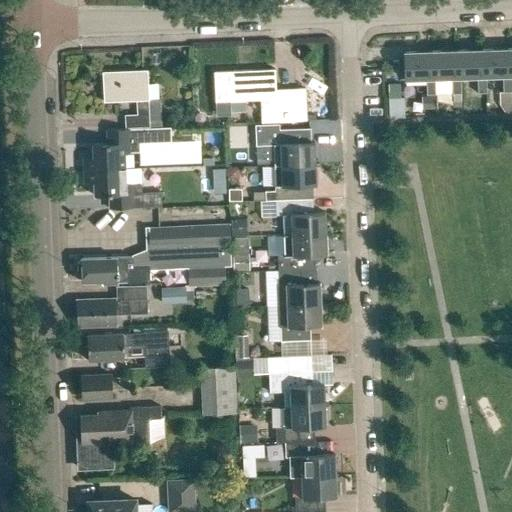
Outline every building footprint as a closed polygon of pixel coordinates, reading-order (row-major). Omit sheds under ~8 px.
[(506,50),(480,51),(481,77),(485,77),(502,76),(503,93),(511,93),(511,76),(506,76),(506,50)] [(480,51),(455,52),(456,78),(460,78),(477,77),(477,94),(486,94),(485,77),(481,77),(480,51)] [(461,95),(460,78),(456,78),(455,52),(430,53),(431,79),(435,79),(451,78),(452,95),(461,95)] [(430,53),(403,54),(404,80),(426,79),(426,96),(436,96),(435,79),(431,79),(430,53)] [(273,70),(214,73),(216,103),(260,101),(261,123),(292,122),(291,91),(274,91),(273,70)] [(137,116),(124,117),(124,130),(149,129),(148,101),(147,71),(102,73),(103,103),(136,102),(137,116)] [(399,84),(387,84),(388,99),(399,99),(399,84)] [(274,166),(315,164),(314,143),(310,143),(309,129),(278,130),(278,125),(254,126),(255,146),(273,146),(274,166)] [(106,132),(106,146),(91,146),(92,160),(82,160),(83,172),(124,170),(123,160),(123,155),(139,154),(139,146),(171,145),(170,129),(106,132)] [(275,201),(305,200),(304,186),(315,185),(315,164),(274,166),(275,191),(265,191),(266,200),(275,200),(275,201)] [(214,168),(215,192),(226,192),(226,167),(214,168)] [(124,170),(83,172),(84,184),(93,184),(94,198),(109,197),(110,210),(161,207),(160,193),(141,194),(141,186),(125,187),(124,170)] [(284,236),(326,235),(325,213),(305,214),(305,200),(275,201),(276,216),(283,216),(284,236)] [(230,266),(230,246),(229,223),(148,227),(149,250),(160,249),(161,269),(187,268),(188,286),(225,285),(225,266),(230,266)] [(277,271),(308,270),(307,257),(327,256),(326,235),(284,236),(285,256),(277,257),(277,271)] [(78,265),(78,274),(82,278),(82,284),(101,283),(102,285),(117,284),(117,282),(127,282),(127,284),(150,283),(150,268),(133,268),(133,259),(82,260),(82,261),(78,265)] [(286,307),(320,306),(319,283),(308,284),(308,270),(277,271),(264,272),(265,287),(278,286),(279,307),(286,307)] [(114,300),(76,301),(76,327),(115,326),(114,315),(147,314),(146,286),(121,287),(121,300),(114,301),(114,300)] [(161,303),(186,302),(185,286),(161,287),(161,303)] [(320,306),(286,307),(279,307),(279,327),(280,342),(310,341),(309,327),(321,326),(320,306)] [(169,367),(167,331),(142,332),(142,333),(122,334),(122,333),(86,335),(86,346),(83,347),(83,359),(87,359),(87,360),(123,358),(122,346),(143,345),(144,368),(169,367)] [(281,362),(282,373),(269,373),(270,393),(282,392),(283,408),(325,407),(324,385),(312,386),(312,371),(306,372),(306,361),(281,362)] [(201,367),(203,415),(238,414),(236,366),(201,367)] [(81,380),(78,380),(78,389),(81,391),(82,401),(110,400),(110,390),(127,390),(127,379),(109,380),(109,375),(81,376),(81,380)] [(98,415),(80,416),(81,442),(82,470),(114,468),(113,444),(132,443),(132,449),(150,448),(150,442),(164,437),(163,419),(162,419),(161,406),(130,408),(131,411),(99,412),(98,415)] [(284,443),(314,442),(314,428),(326,427),(325,407),(283,408),(284,428),(275,428),(276,444),(284,443)] [(314,442),(284,443),(285,459),(300,458),(301,478),(336,477),(335,456),(315,456),(314,442)] [(302,499),(295,499),(295,511),(324,511),(324,499),(337,498),(336,477),(301,478),(302,499)] [(169,505),(193,505),(193,490),(169,491),(169,505)] [(87,508),(87,511),(151,511),(151,505),(134,505),(134,500),(90,502),(91,508),(87,508)]
